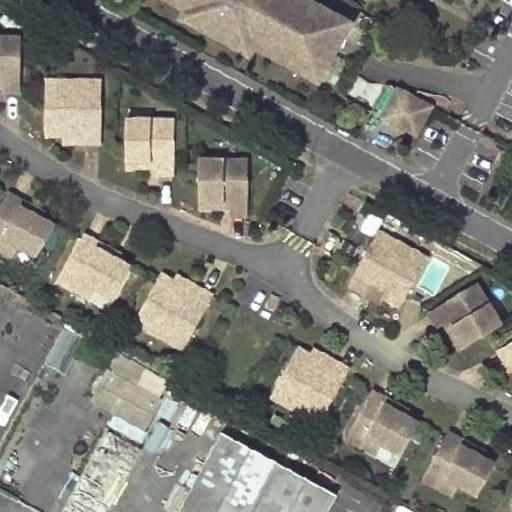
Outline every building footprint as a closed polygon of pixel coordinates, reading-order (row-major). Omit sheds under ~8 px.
[(224,43),(237,50),(242,41),(253,48),(252,49),(266,57),(267,55),(288,67),(287,69),(304,78),(305,76),(311,65),(323,72),(343,36),(331,29),(337,18),(338,16),(321,7),(320,9),(303,0),(160,0),(161,1),(161,0),(165,0),(186,11),(197,17),(192,26),(205,33),(207,31),(225,41),(224,43)] [(186,11),(181,20),(192,26),(197,17),(186,11)] [(343,36),(350,25),(337,18),(331,29),(343,36)] [(0,37),(0,80),(1,80),(1,86),(1,93),(19,93),(19,38),(0,37)] [(237,50),(248,56),(252,49),(253,48),(242,41),(237,50)] [(305,76),(318,83),(323,72),(311,65),(305,76)] [(44,80),(44,137),(64,137),(81,138),(81,143),(100,144),(100,90),(83,90),(83,81),(44,80)] [(100,81),(83,81),(83,90),(100,90),(100,81)] [(430,107),(396,90),(381,118),(415,136),(430,107)] [(125,120),(124,163),(155,163),(155,169),(154,176),(173,176),(173,120),(125,120)] [(198,160),(197,203),(228,203),(228,210),(228,216),(246,216),(246,161),(198,160)] [(6,194),(0,205),(0,245),(3,240),(16,247),(36,258),(53,226),(40,219),(20,208),(23,202),(6,194)] [(23,202),(20,208),(40,219),(43,213),(23,202)] [(377,232),(372,240),(387,247),(391,239),(377,232)] [(83,235),(57,282),(73,291),(79,281),(112,299),(130,267),(116,260),(96,249),(99,244),(83,235)] [(372,240),(347,286),(363,295),(366,290),(382,299),(399,308),(426,258),(391,239),(387,247),(372,240)] [(3,240),(0,245),(0,251),(10,257),(16,247),(3,240)] [(99,244),(96,249),(116,260),(119,255),(99,244)] [(160,274),(133,324),(167,343),(172,335),(186,343),(212,296),(196,287),(192,292),(172,281),(160,274)] [(175,276),(172,281),(192,292),(196,287),(175,276)] [(79,281),(73,291),(107,309),(112,299),(79,281)] [(443,325),(448,322),(464,348),(501,326),(475,284),(428,313),(437,329),(443,325)] [(363,295),(379,304),(382,299),(366,290),(363,295)] [(448,322),(443,325),(459,351),(464,348),(448,322)] [(65,377),(83,340),(64,331),(46,367),(65,377)] [(172,335),(167,343),(182,351),(186,343),(172,335)] [(511,341),(496,351),(506,367),(511,363),(511,362),(511,341)] [(296,348),(269,398),(304,417),(308,409),(323,417),(348,370),(332,361),(329,366),(309,355),(296,348)] [(311,350),(309,355),(329,366),(332,361),(311,350)] [(159,400),(109,371),(95,399),(144,426),(159,400)] [(370,391),(345,439),(362,448),(367,438),(380,445),(400,456),(418,424),(404,416),(384,405),(387,400),(370,391)] [(387,400),(384,405),(404,416),(407,411),(387,400)] [(308,409),(304,417),(318,425),(323,417),(308,409)] [(446,432),(421,480),(438,489),(443,479),(456,486),(476,497),(494,465),(480,458),(460,447),(463,442),(446,432)] [(329,511),(337,498),(222,437),(181,511),(329,511)] [(367,438),(362,448),(374,455),(380,445),(367,438)] [(463,442),(460,447),(480,458),(483,453),(463,442)] [(443,479),(438,489),(450,496),(456,486),(443,479)]
